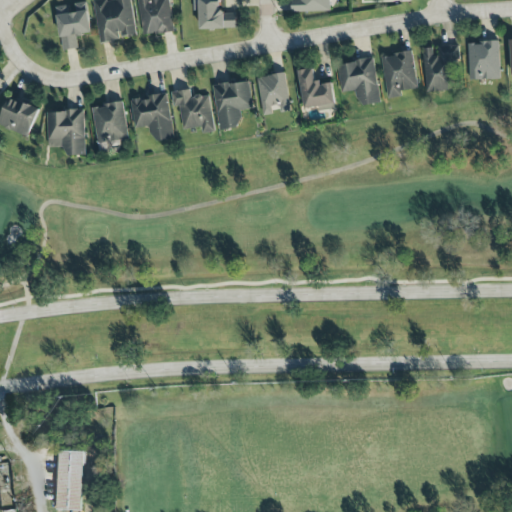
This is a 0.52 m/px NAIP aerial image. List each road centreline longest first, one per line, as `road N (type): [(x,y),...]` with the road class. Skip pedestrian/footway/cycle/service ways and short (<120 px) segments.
road 1 (residential): [(511,8),(65,81),(28,68),(0,24)]
road 2 (secondary): [(0,389),(218,368),(511,365)]
road 3 (secondary): [(511,294),(250,299),(0,321)]
